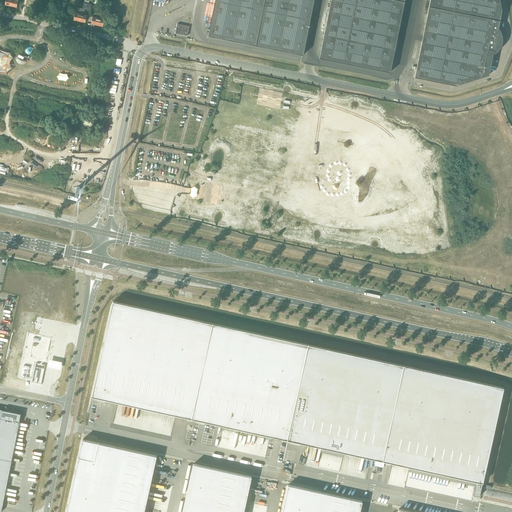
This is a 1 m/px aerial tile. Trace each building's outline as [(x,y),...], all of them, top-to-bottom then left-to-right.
[(256,45),(264,0),(215,0),(216,0),(217,0),(216,6),(215,6),(214,6),(215,6),(214,12),(213,12),(214,12),(213,18),(212,17),(212,18),(213,18),(212,23),(211,23),(211,24),(212,24),(211,29),(210,29),(209,36),(256,45)] [(309,19),(310,13),(311,13),(312,13),(311,13),(312,7),(313,8),(313,7),(312,7),(313,1),(314,2),(314,1),(313,1),(313,0),(264,0),(256,45),(303,55),(304,48),(303,48),(305,43),(306,42),(305,42),(306,37),(307,37),(306,36),(307,31),(308,31),(307,30),(308,25),(309,25),(308,25),(309,19),(310,19),(309,19)] [(390,72),(404,0),(331,0),(331,5),(330,4),(330,5),(331,5),(330,11),(329,10),(329,11),(330,11),(329,16),(328,16),(328,17),(329,17),(327,22),(326,22),(326,23),(327,23),(326,28),(325,28),(326,29),(325,34),(324,34),(325,34),(324,40),(323,40),(324,40),(323,46),(322,46),(323,46),(322,52),(321,52),(319,58),(390,72)] [(502,10),(499,0),(430,0),(415,77),(456,85),(489,75),(493,53),(494,54),(498,51),(500,48),(501,45),(502,42),(502,39),(502,36),(501,33),(500,30),(499,29),(498,28),(502,10)] [(86,20),(87,15),(83,14),(84,9),(90,10),(91,4),(88,4),(89,3),(84,2),(83,8),(82,8),(81,14),(79,21),(85,22),(86,20)] [(79,21),(81,14),(82,8),(80,8),(79,13),(75,13),(73,19),(79,21)] [(97,25),(100,12),(97,11),(96,17),(93,16),(91,22),(91,23),(97,25)] [(187,36),(189,26),(177,24),(175,33),(187,36)] [(192,419),(213,323),(113,301),(113,302),(92,397),(191,419),(192,419)] [(287,440),(308,344),(213,323),(192,419),(287,440)] [(383,461),(403,365),(308,344),(287,440),(382,461),(383,461)] [(482,483),(503,387),(403,365),(383,461),(475,481),(482,483)] [(14,412),(13,412),(11,411),(0,409),(0,511),(1,511),(3,505),(14,449),(14,448),(19,422),(21,414),(21,413),(14,412)] [(144,511),(151,481),(157,456),(82,439),(66,511),(144,511)] [(243,511),(251,476),(193,464),(182,511),(243,511)] [(479,498),(482,483),(475,481),(472,497),(479,498)] [(359,511),(362,501),(288,485),(281,511),(359,511)]
